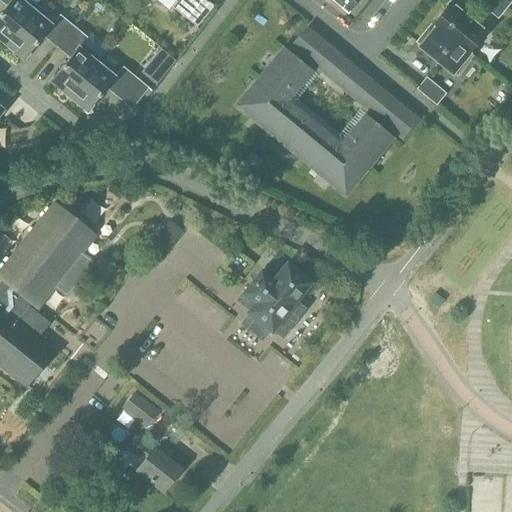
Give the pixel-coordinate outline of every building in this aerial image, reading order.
[(0,13),(0,39),(5,44),(37,6),(30,0),(0,0),(6,6),(0,13)] [(173,0),(176,2),(172,7),(196,28),(213,8),(203,0),(173,0)] [(331,0),(348,13),(358,0),(331,0)] [(480,0),(479,3),(497,18),(506,7),(497,0),(480,0)] [(449,3),(432,24),(468,55),(468,54),(485,34),(480,30),(481,29),(454,6),(454,7),(449,3)] [(55,21),(37,6),(5,44),(24,59),(27,55),(43,36),(56,47),(73,26),(59,15),(55,21)] [(468,55),(432,24),(421,37),(425,40),(419,47),(455,77),(472,57),(468,54),(468,55)] [(50,81),(69,96),(100,58),(82,43),(86,37),(73,26),(56,47),(69,58),(50,81)] [(160,49),(141,73),(156,85),(175,61),(160,49)] [(285,49),(259,80),(285,101),(310,71),(285,49)] [(320,70),(339,86),(353,68),(334,53),(320,70)] [(101,58),(100,58),(69,96),(87,111),(106,88),(131,109),(148,88),(123,67),(113,79),(96,64),(101,58)] [(426,79),(417,89),(436,105),(445,94),(426,79)] [(238,105),(274,135),(295,110),(285,101),(259,80),(238,105)] [(353,98),(373,114),(387,96),(368,81),(353,98)] [(329,138),(295,110),(274,135),(308,164),(329,138)] [(365,115),(340,146),(365,167),(391,136),(365,115)] [(344,193),(365,167),(340,146),(329,138),(308,164),(344,193)] [(25,160),(37,157),(34,144),(22,147),(25,160)] [(0,365),(26,386),(53,352),(15,322),(18,317),(31,328),(39,317),(26,307),(30,303),(36,308),(52,288),(64,298),(91,265),(78,255),(94,236),(55,205),(0,272),(0,278),(3,282),(0,286),(0,365)] [(157,240),(151,247),(161,256),(167,248),(157,240)] [(309,283),(286,265),(272,282),(260,272),(243,294),(250,301),(245,307),(250,311),(247,313),(271,332),(309,283)] [(444,301),(434,293),(429,301),(438,308),(444,301)] [(146,427),(158,412),(134,393),(122,409),(146,427)] [(163,493),(181,470),(154,449),(153,449),(138,437),(129,449),(144,460),(135,471),(163,493)]
